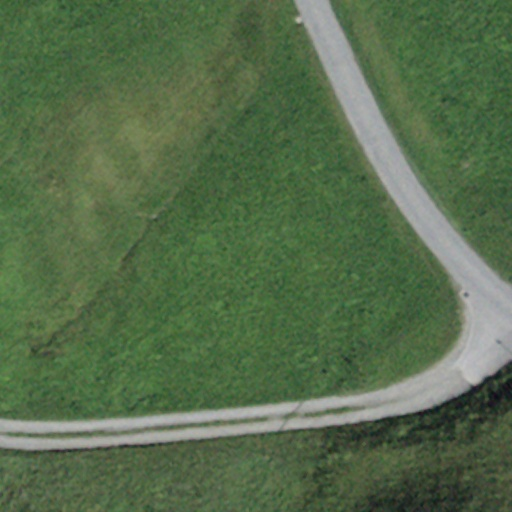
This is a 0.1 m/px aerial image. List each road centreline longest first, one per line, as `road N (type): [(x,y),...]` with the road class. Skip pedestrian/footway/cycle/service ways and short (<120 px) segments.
road 1 (track): [(0,431),(29,439),(326,412),(431,388),(481,359),(510,325)]
road 2 (unclassified): [(511,326),(390,157),(317,0)]
